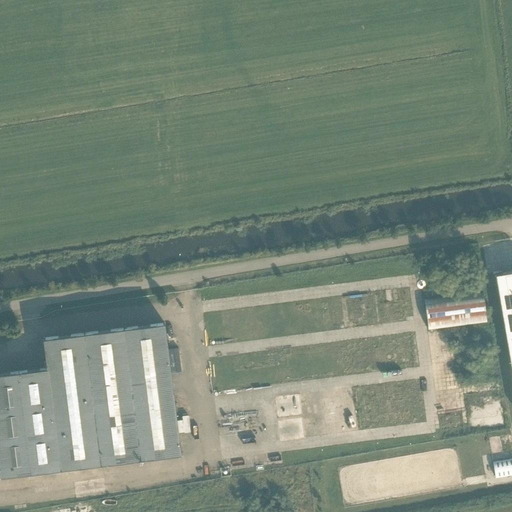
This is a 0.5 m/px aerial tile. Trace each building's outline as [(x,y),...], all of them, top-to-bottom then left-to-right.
[(511,271),(495,275),(496,276),(511,371),(511,271)] [(408,301),(408,291),(396,291),(396,300),(408,301)] [(486,322),(482,292),(424,299),(428,329),(486,322)] [(394,319),(410,317),(408,305),(393,308),(394,319)] [(267,316),(268,325),(279,324),(279,316),(267,316)] [(45,367),(45,368),(0,373),(0,475),(180,453),(178,432),(184,431),(184,432),(190,431),(188,415),(182,416),(183,419),(176,420),(164,323),(44,338),(47,362),(43,362),(44,368),(45,367)] [(370,357),(397,356),(396,345),(370,346),(370,357)] [(276,363),(292,362),(291,349),(276,349),(276,363)] [(252,375),(251,363),(250,363),(249,354),(233,356),(234,365),(226,366),(227,377),(252,375)] [(15,358),(16,369),(42,365),(41,355),(15,358)] [(207,360),(208,370),(224,369),(223,359),(207,360)] [(257,385),(257,381),(262,380),(261,374),(243,377),(243,382),(238,383),(239,388),(257,385)] [(302,415),(299,393),(274,396),(277,418),(302,415)] [(305,439),(302,417),(277,420),(280,442),(305,439)] [(511,474),(511,458),(493,462),(495,477),(511,474)]
